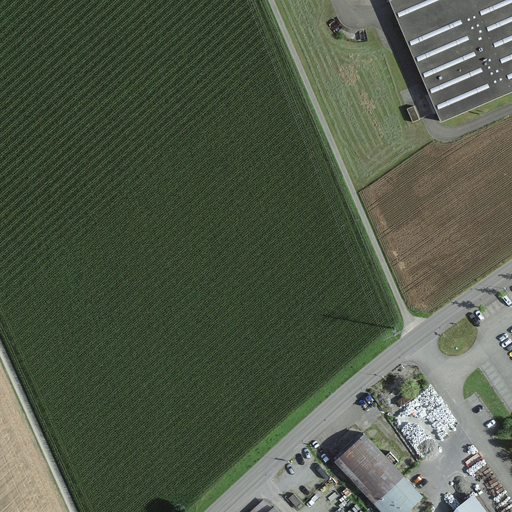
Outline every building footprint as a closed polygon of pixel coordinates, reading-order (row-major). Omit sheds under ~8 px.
[(511,0),(391,0),(443,121),(511,91),(511,0)] [(420,121),(415,108),(408,110),(413,124),(420,121)] [(338,461),(374,500),(402,474),(367,434),(338,461)] [(391,446),(384,452),(394,465),(401,459),(391,446)] [(402,474),(374,500),(384,511),(406,511),(423,496),(402,474)] [(486,511),(475,498),(460,511),(486,511)]
